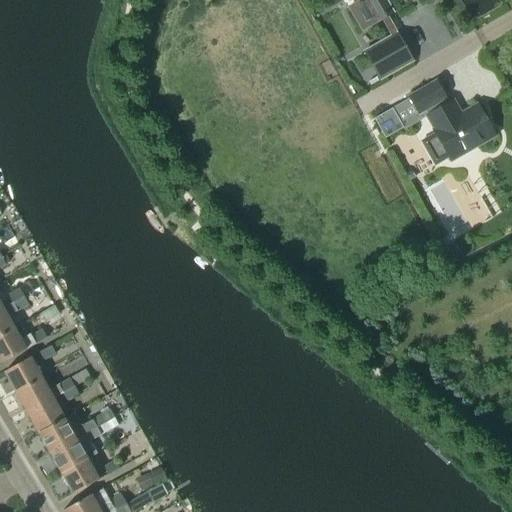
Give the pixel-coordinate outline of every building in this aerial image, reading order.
[(373,0),(377,7),(372,10),(376,17),(378,21),(381,19),(382,20),(391,36),(390,37),(363,52),(379,80),(412,61),(390,23),(387,16),(393,12),(391,9),(386,0),(373,0)] [(447,107),(443,101),(445,100),(437,86),(411,101),(411,102),(394,112),(404,131),(405,132),(422,121),(423,122),(429,119),(437,133),(435,134),(451,162),(495,137),(479,109),(461,119),(453,104),(447,107)] [(404,131),(394,112),(393,111),(374,122),(386,141),(404,131)] [(18,289),(7,294),(12,304),(13,303),(23,298),(18,289)] [(2,309),(0,309),(0,336),(13,329),(9,322),(6,317),(16,311),(27,305),(23,298),(13,303),(12,304),(2,309)] [(13,329),(0,336),(0,363),(25,350),(35,344),(46,338),(41,330),(30,337),(29,334),(19,340),(13,329)] [(54,354),(50,346),(39,353),(43,360),(54,354)] [(29,358),(4,372),(15,393),(41,379),(29,358)] [(41,379),(15,393),(26,413),(52,399),(62,394),(61,394),(73,387),(76,385),(90,378),(85,370),(70,378),(68,379),(47,391),(41,379)] [(73,387),(61,394),(62,394),(66,401),(77,395),(73,387)] [(52,399),(26,413),(37,433),(54,423),(63,418),(52,399)] [(54,423),(37,433),(49,453),(75,440),(85,434),(96,428),(113,418),(109,410),(108,411),(81,426),(74,413),(64,419),(63,418),(54,423)] [(75,440),(49,453),(60,474),(86,460),(96,454),(89,442),(100,436),(96,428),(85,434),(75,440)] [(86,460),(60,474),(72,495),(98,480),(86,460)] [(103,467),(107,475),(119,469),(115,461),(103,467)] [(160,468),(147,474),(152,485),(165,479),(160,468)] [(97,508),(90,496),(62,511),(61,511),(112,511),(125,505),(120,495),(97,508)]
